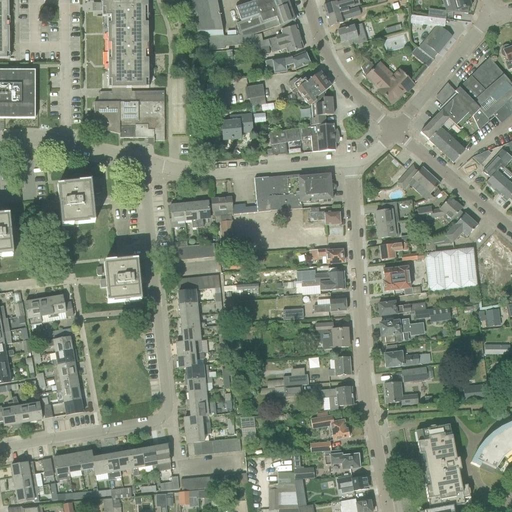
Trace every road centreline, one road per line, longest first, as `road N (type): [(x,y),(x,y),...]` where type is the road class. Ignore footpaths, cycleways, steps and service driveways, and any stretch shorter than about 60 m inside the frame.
road 1 (residential): [(388,511),(360,356),(350,164)]
road 2 (residential): [(173,429),(149,162)]
road 3 (residential): [(149,162),(350,164)]
road 4 (residential): [(0,447),(173,429)]
road 5 (residential): [(394,133),(325,51),(305,0)]
road 6 (residential): [(394,133),(494,15)]
road 7 (residential): [(511,233),(394,133)]
road 8 (residential): [(0,137),(48,138),(149,162)]
